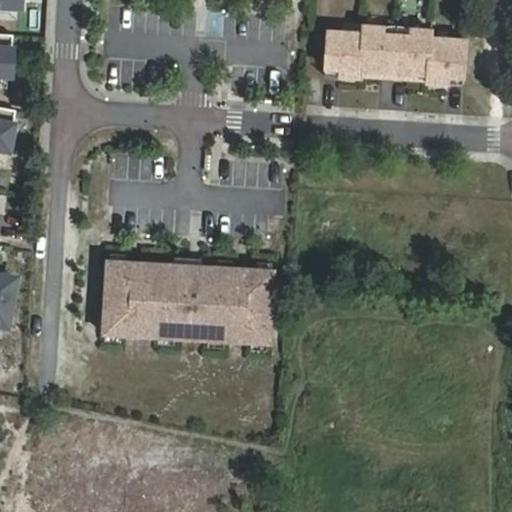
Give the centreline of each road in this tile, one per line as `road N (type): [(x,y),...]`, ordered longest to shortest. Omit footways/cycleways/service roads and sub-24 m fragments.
road 1 (residential): [(63,110),(48,388)]
road 2 (residential): [(63,110),(287,124)]
road 3 (residential): [(316,126),(511,138)]
